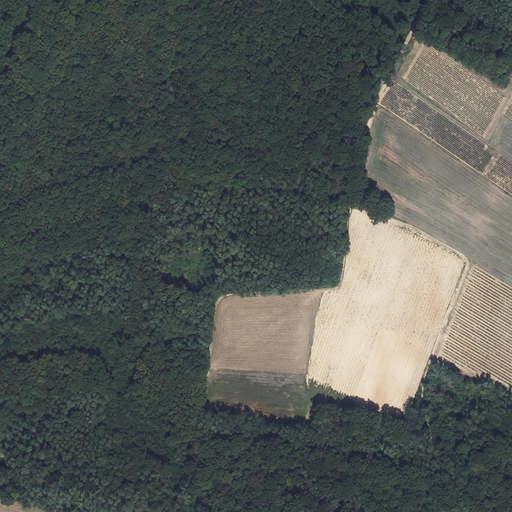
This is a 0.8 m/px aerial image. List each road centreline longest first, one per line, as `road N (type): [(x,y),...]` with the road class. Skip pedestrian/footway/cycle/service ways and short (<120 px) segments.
road 1 (track): [(422,0),(359,148),(343,285),(227,295),(217,303),(199,402)]
road 2 (track): [(419,511),(432,355),(467,265),(352,189)]
